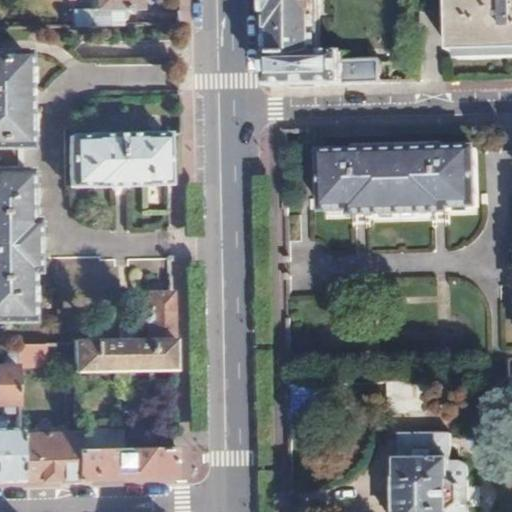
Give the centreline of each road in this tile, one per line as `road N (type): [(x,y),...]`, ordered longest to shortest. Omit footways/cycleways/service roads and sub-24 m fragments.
road 1 (secondary): [(226,111),(234,497)]
road 2 (residential): [(226,111),(511,103)]
road 3 (residential): [(0,508),(234,497)]
